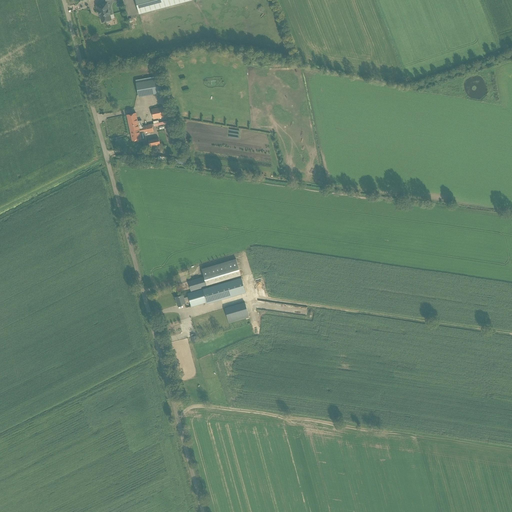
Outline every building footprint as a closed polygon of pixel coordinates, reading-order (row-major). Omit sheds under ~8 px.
[(135,0),(139,14),(192,0),(135,0)] [(111,20),(108,6),(109,6),(108,3),(96,6),(98,13),(99,13),(102,23),(107,21),(107,23),(111,22),(110,20),(111,20)] [(144,81),(135,82),(138,97),(146,95),(144,81)] [(164,106),(151,109),(153,119),(166,117),(166,115),(169,114),(167,107),(165,108),(164,108),(164,106)] [(132,114),(127,115),(130,128),(131,134),(132,141),(137,140),(141,139),(142,141),(146,140),(144,134),(154,132),(152,124),(143,126),(142,126),(142,125),(141,120),(138,121),(136,113),(132,114)] [(148,140),(149,147),(160,144),(158,138),(148,140)] [(202,288),(203,289),(207,288),(207,285),(240,275),(236,259),(202,269),(204,277),(199,278),(195,279),(194,278),(192,279),(192,280),(188,281),(191,291),(196,290),(202,288)] [(207,288),(203,289),(187,294),(188,294),(183,295),(175,297),(178,305),(185,303),(184,300),(189,299),(191,307),(196,305),(206,302),(207,304),(246,292),(242,278),(207,288)] [(245,302),(225,308),(229,323),(249,317),(245,302)] [(182,369),(184,379),(197,377),(194,362),(184,364),(184,365),(183,365),(184,369),(182,369)]
